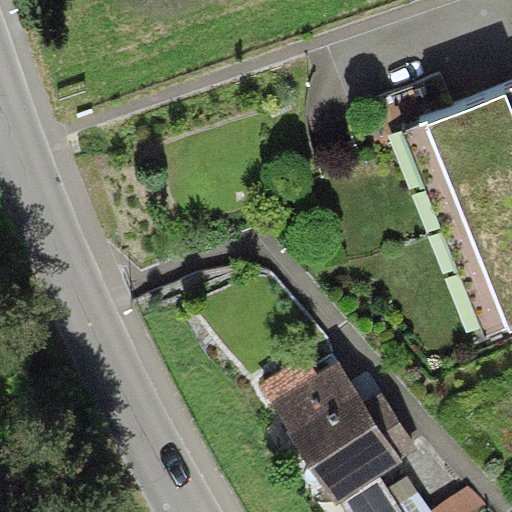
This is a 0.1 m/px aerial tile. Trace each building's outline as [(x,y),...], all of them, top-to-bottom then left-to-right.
[(511,305),(511,66),(508,68),(506,61),(428,92),(431,100),(402,111),(484,317),(511,305)] [(272,393),(274,391),(318,362),(307,346),(261,376),(272,393)] [(340,348),(318,362),(274,391),(338,489),(379,462),(418,437),(382,381),(368,390),(340,348)] [(410,511),(379,462),(338,489),(352,511),(410,511)] [(469,479),(422,511),(473,511),(486,503),(469,479)]
